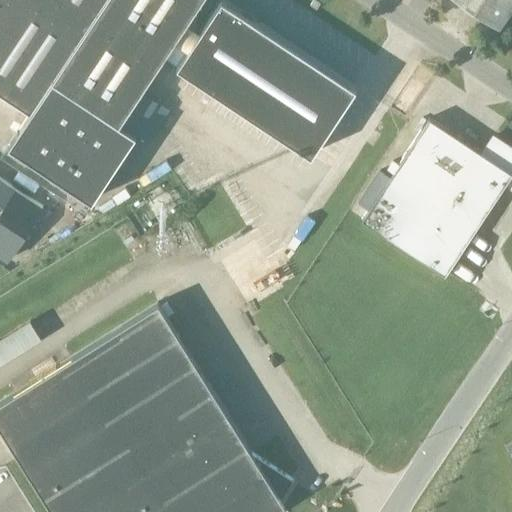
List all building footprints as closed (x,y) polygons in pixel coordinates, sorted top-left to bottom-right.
[(7,144),(91,200),(135,133),(118,122),(174,38),(187,47),(198,30),(185,21),(198,0),(0,0),(0,92),(29,112),(7,144)] [(310,154),(355,86),(224,0),(218,0),(198,30),(187,47),(175,65),(310,154)] [(511,0),(461,0),(498,24),(511,1),(511,0)] [(428,117),(361,219),(444,274),(504,183),(511,187),(511,148),(492,136),(481,153),(428,117)] [(42,206),(0,177),(0,254),(6,259),(42,206)] [(157,301),(0,399),(0,428),(52,511),(271,511),(293,479),(251,452),(157,301)] [(29,318),(0,333),(0,357),(39,337),(29,318)]
